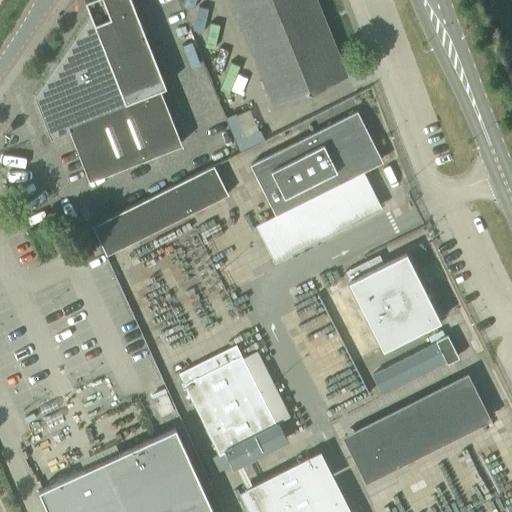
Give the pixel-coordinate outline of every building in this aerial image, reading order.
[(164,86),(130,0),(83,0),(89,13),(33,94),(50,136),(68,129),(88,180),(181,143),(159,88),(164,86)] [(188,0),(198,13),(209,5),(205,0),(188,0)] [(315,0),(229,0),(272,105),(346,75),(315,0)] [(250,165),(275,213),(380,160),(355,112),(250,165)] [(227,193),(212,165),(91,225),(105,254),(227,193)] [(54,253),(68,247),(57,224),(44,230),(54,253)] [(383,264),(378,254),(344,271),(349,281),(365,313),(382,347),(437,319),(404,253),(383,264)] [(382,347),(365,313),(347,323),(342,312),(333,316),(356,360),(382,347)] [(372,374),(380,389),(443,357),(445,362),(456,357),(446,336),(435,341),(435,342),(372,374)] [(275,422),(274,422),(234,344),(177,373),(225,468),(283,438),(275,422)] [(453,390),(467,419),(483,411),(469,382),(453,390)] [(146,393),(153,410),(169,403),(162,386),(146,393)] [(212,511),(174,427),(37,490),(46,511),(212,511)] [(245,488),(256,511),(338,511),(309,455),(245,488)]
